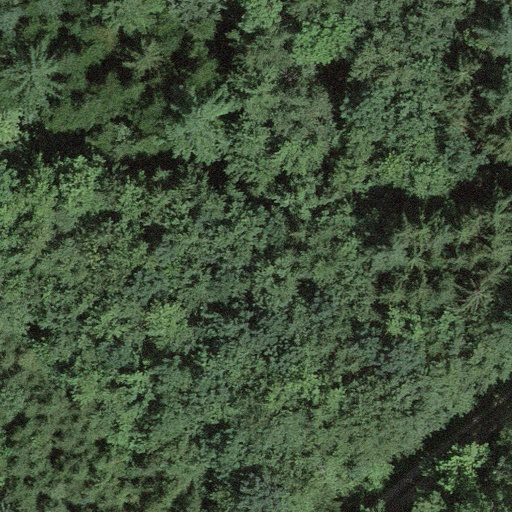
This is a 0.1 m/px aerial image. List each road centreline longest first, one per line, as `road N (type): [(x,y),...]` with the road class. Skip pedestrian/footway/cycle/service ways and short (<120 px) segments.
road 1 (track): [(0,167),(410,178),(511,190)]
road 2 (track): [(511,396),(392,511)]
